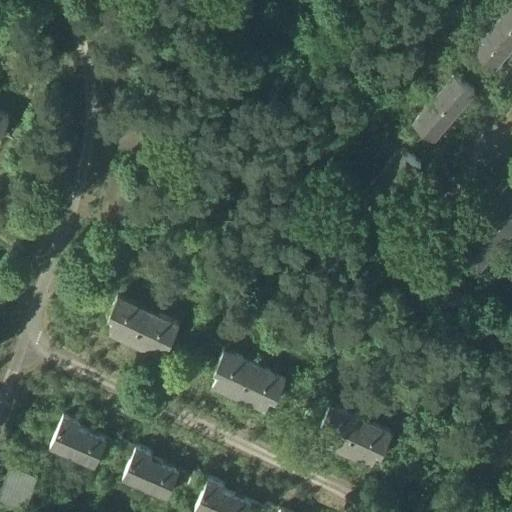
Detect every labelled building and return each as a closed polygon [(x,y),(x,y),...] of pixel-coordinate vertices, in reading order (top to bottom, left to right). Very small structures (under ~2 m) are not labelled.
[(292,64),(218,0),(208,0),(198,12),(277,81),(292,64)] [(511,6),(508,3),(491,23),(511,41),(511,40),(511,6)] [(511,41),(491,23),(473,44),(494,62),(511,41)] [(141,42),(112,46),(118,83),(147,79),(141,42)] [(454,71),(433,95),(453,111),(473,87),(454,71)] [(453,111),(433,95),(413,119),(432,135),(453,111)] [(148,111),(122,109),(118,158),(140,159),(141,146),(145,146),(148,111)] [(0,133),(9,116),(0,111),(0,133)] [(400,145),(380,168),(400,185),(420,162),(400,145)] [(400,185),(380,168),(359,194),(379,211),(400,185)] [(139,180),(113,171),(98,215),(124,224),(139,180)] [(511,177),(502,190),(511,198),(511,177)] [(511,225),(511,198),(502,190),(486,208),(509,228),(511,225)] [(509,228),(486,208),(470,226),(494,247),(509,228)] [(494,247),(470,226),(454,244),(478,265),(494,247)] [(443,308),(353,231),(339,247),(429,325),(443,308)] [(148,307),(117,293),(108,312),(112,314),(106,327),(133,339),(148,307)] [(179,322),(148,307),(133,339),(159,352),(165,340),(169,342),(179,322)] [(254,362),(223,347),(214,367),(218,368),(212,381),(239,394),(254,362)] [(285,376),(254,362),(239,394),(266,406),(271,394),(275,396),(285,376)] [(511,393),(498,382),(471,417),(486,429),(511,396),(511,393)] [(360,415),(329,401),(320,421),(324,423),(318,436),(345,448),(360,415)] [(106,436),(77,423),(79,418),(63,411),(50,442),(95,461),(106,436)] [(391,430),(360,415),(345,448),(371,461),(377,448),(382,450),(391,430)] [(178,467),(150,455),(152,450),(135,443),(122,473),(167,493),(178,467)] [(511,449),(481,487),(497,501),(511,482),(511,449)] [(10,466),(0,495),(0,500),(24,509),(36,474),(10,466)] [(245,511),(250,500),(222,487),(224,483),(207,476),(194,506),(208,511),(245,511)]
